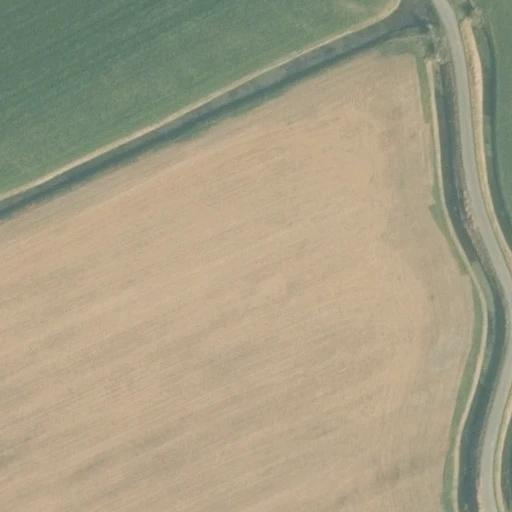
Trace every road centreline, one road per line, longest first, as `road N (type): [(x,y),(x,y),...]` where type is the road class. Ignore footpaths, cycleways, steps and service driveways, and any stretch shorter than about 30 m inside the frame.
road 1 (unclassified): [(511,298),(477,214),(453,37),(437,0)]
road 2 (unclassified): [(489,511),(486,460),(511,350)]
